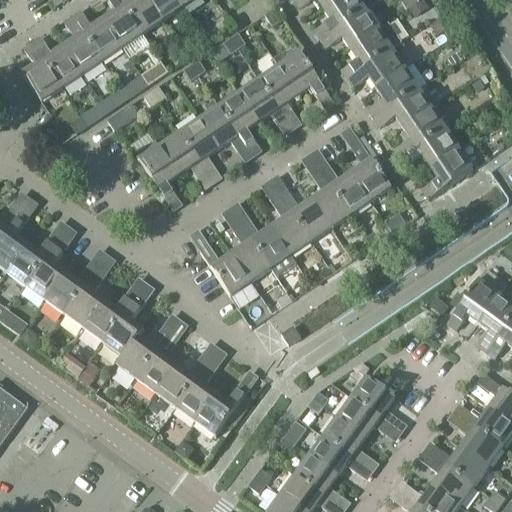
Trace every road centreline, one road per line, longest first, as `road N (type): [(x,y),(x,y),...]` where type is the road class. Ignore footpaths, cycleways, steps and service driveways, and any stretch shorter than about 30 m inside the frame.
road 1 (residential): [(0,352),(215,511)]
road 2 (residential): [(132,265),(350,115)]
road 3 (residential): [(367,511),(471,362)]
road 4 (residential): [(132,265),(0,169)]
road 5 (residential): [(262,358),(132,265)]
